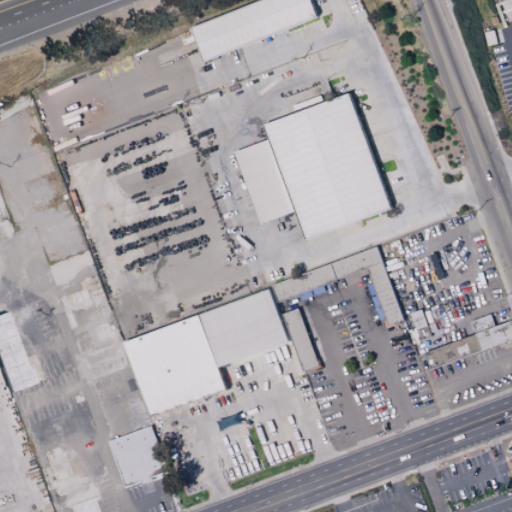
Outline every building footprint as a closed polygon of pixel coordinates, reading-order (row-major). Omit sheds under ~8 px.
[(189,29),(261,0),(310,0),(317,17),(202,62),(189,29)] [(263,125),(348,93),(391,208),(305,240),(295,212),(259,225),(233,152),(268,139),(263,125)] [(123,334),(148,416),(226,392),(218,365),(291,342),(301,371),(317,366),(299,308),(281,313),(276,299),(368,271),(385,325),(401,320),(380,253),(123,334)] [(32,386),(10,312),(0,315),(0,373),(6,394),(32,386)] [(494,326),(490,314),(471,321),(475,333),(494,326)] [(511,322),(423,351),(428,367),(511,340),(511,322)] [(108,441),(123,486),(166,472),(152,427),(108,441)]
